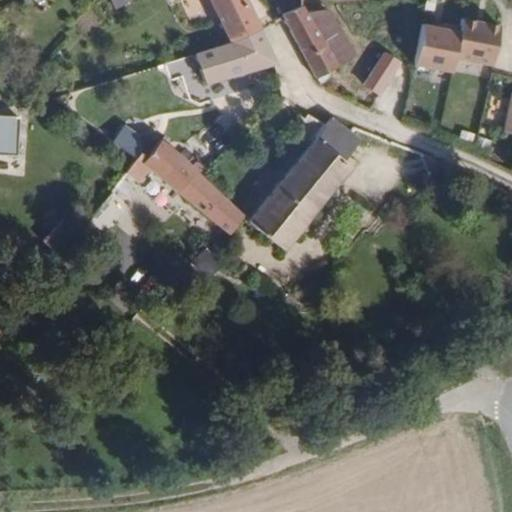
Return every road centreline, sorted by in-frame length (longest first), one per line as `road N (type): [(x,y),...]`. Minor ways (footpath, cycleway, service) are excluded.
road 1 (track): [(404,411),(249,477),(169,495),(0,509)]
road 2 (residential): [(262,0),(313,96),(511,186)]
road 3 (track): [(113,266),(113,298),(242,409),(310,455)]
